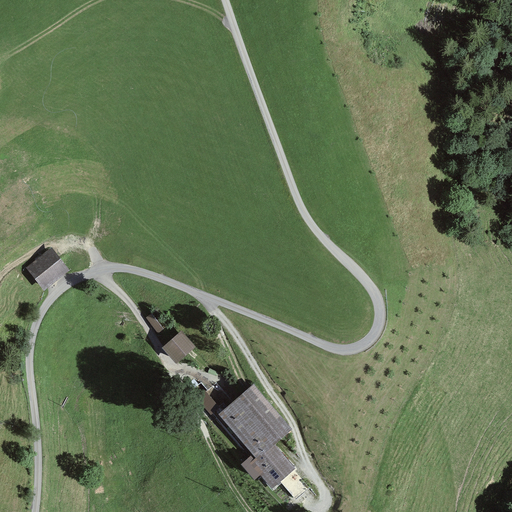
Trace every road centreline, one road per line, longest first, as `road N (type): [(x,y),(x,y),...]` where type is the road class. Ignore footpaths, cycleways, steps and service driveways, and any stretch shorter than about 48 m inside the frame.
road 1 (unclassified): [(225,0),(303,212),(374,293),(377,328),(362,345),(342,349),(137,269),(99,269),(67,282),(42,314),(30,351),(37,511)]
road 2 (track): [(0,278),(43,245),(84,243),(167,362),(214,381)]
road 3 (track): [(252,511),(167,362)]
